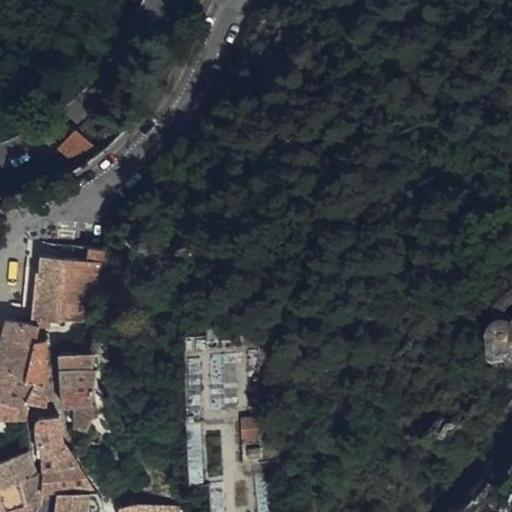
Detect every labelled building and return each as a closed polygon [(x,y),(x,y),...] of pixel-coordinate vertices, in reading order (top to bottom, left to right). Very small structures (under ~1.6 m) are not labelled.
[(65,161),(80,178),(98,163),(80,145),(65,161)] [(97,268),(113,266),(111,253),(97,253),(97,268)] [(76,270),(66,323),(64,329),(104,328),(113,266),(97,268),(76,270)] [(37,334),(33,333),(33,339),(46,339),(47,332),(57,333),(57,323),(66,323),(76,270),(50,267),(48,277),(45,277),(37,334)] [(511,368),(511,282),(486,310),(484,353),(506,375),(511,368)] [(64,332),(64,329),(66,323),(57,323),(57,333),(64,332)] [(7,350),(38,351),(43,352),(45,346),(46,339),(33,339),(33,333),(13,333),(7,350)] [(38,351),(7,350),(0,368),(0,378),(36,390),(38,351)] [(53,352),(43,352),(38,351),(36,390),(39,391),(54,392),(53,352)] [(67,379),(96,379),(96,364),(66,365),(66,368),(67,379)] [(0,406),(16,411),(34,416),(51,415),(54,392),(39,391),(36,390),(0,378),(0,406)] [(92,406),(96,379),(67,379),(68,392),(69,418),(81,417),(91,412),(92,406)] [(93,441),(101,422),(110,419),(106,402),(92,406),(91,412),(81,417),(80,434),(79,440),(93,441)] [(0,435),(15,433),(16,411),(0,406),(0,435)] [(34,416),(16,411),(15,433),(34,430),(34,416)] [(49,454),(68,451),(68,445),(65,425),(50,425),(49,426),(46,426),(44,426),(43,446),(46,454),(49,454)] [(264,426),(244,427),(245,446),(264,446),(264,426)] [(66,473),(80,469),(77,463),(70,453),(68,451),(49,454),(50,479),(66,473)] [(265,472),(265,451),(245,452),(246,473),(265,472)] [(37,460),(0,469),(0,490),(2,495),(18,489),(22,501),(50,494),(50,479),(43,481),(37,460)] [(101,501),(80,469),(66,473),(68,503),(74,502),(101,501)] [(66,473),(50,479),(51,503),(68,503),(66,473)] [(6,505),(22,501),(18,489),(2,495),(6,505)] [(8,511),(47,511),(51,503),(50,494),(22,501),(6,505),(8,511)] [(106,511),(101,501),(74,502),(73,511),(106,511)]
